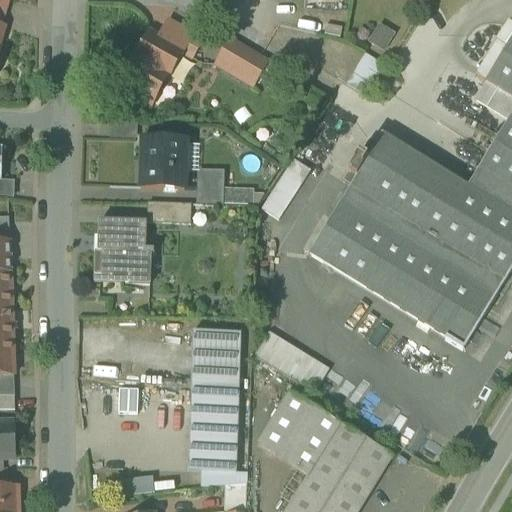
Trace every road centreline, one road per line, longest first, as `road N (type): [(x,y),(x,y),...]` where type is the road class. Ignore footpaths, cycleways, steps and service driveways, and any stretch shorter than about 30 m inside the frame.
road 1 (residential): [(63,125),(62,511)]
road 2 (residential): [(65,0),(63,125)]
road 3 (unknown): [(231,0),(329,74)]
